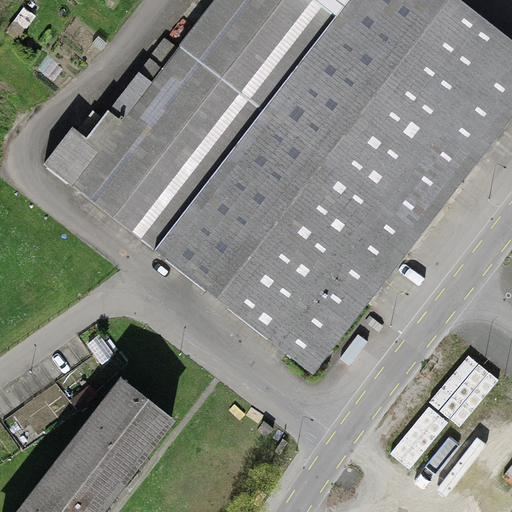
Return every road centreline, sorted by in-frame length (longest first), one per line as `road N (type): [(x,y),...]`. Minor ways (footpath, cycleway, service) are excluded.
road 1 (residential): [(346,438),(173,294),(109,304),(0,377)]
road 2 (unclassified): [(346,438),(511,224)]
